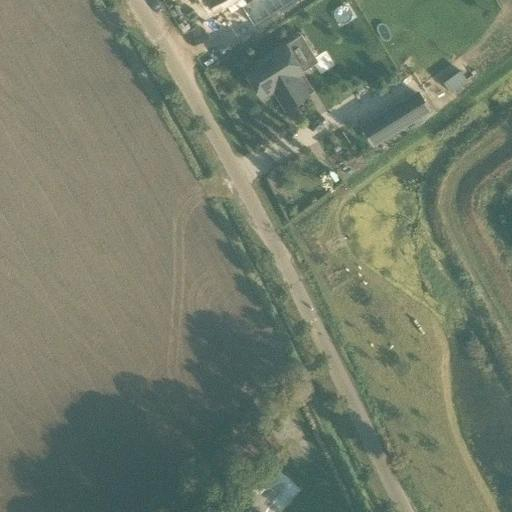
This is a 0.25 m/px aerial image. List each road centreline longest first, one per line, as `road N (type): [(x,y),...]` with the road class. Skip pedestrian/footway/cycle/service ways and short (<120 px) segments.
road 1 (unclassified): [(393,511),(126,0)]
road 2 (track): [(511,128),(458,179),(449,206),(511,326)]
